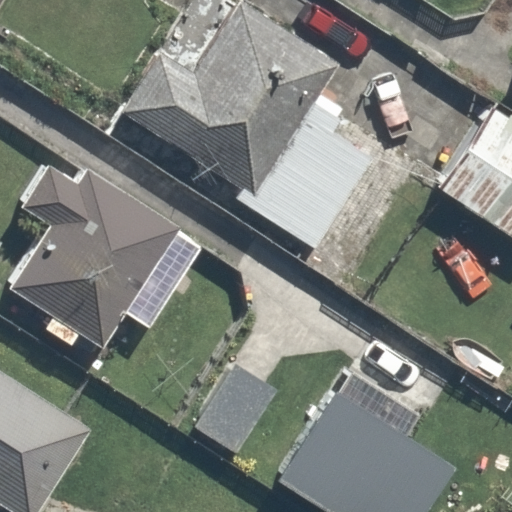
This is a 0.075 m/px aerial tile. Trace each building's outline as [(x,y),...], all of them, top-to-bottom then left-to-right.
[(151,41),(111,99),(175,143),(173,146),(192,160),(198,150),(228,170),(220,182),(304,241),(381,131),(305,78),(329,43),(266,0),(216,0),(205,17),(176,58),(151,41)] [(511,96),(511,50),(490,81),(511,96)] [(511,106),(482,86),(422,175),(511,236),(511,106)] [(192,240),(47,140),(8,196),(30,211),(0,253),(0,267),(98,336),(121,303),(139,316),(192,240)] [(223,443),(269,377),(223,346),(177,412),(223,443)] [(81,400),(0,350),(0,500),(14,509),(81,400)] [(395,511),(435,445),(320,377),(265,468),(338,511),(395,511)]
